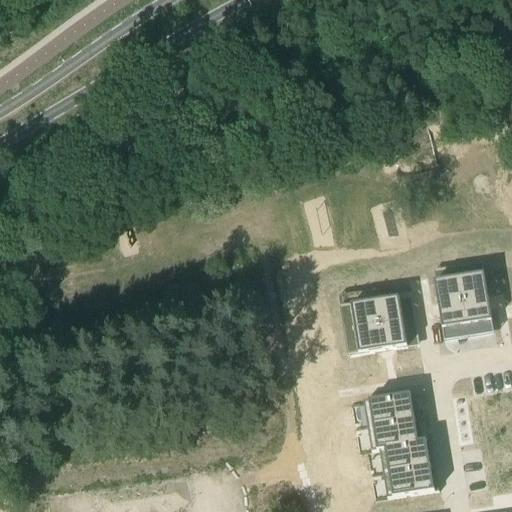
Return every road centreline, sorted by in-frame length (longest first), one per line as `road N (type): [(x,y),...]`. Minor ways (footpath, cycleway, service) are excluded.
road 1 (secondary): [(0,144),(244,0)]
road 2 (residential): [(511,352),(430,366),(455,511)]
road 3 (secondary): [(167,0),(0,110)]
